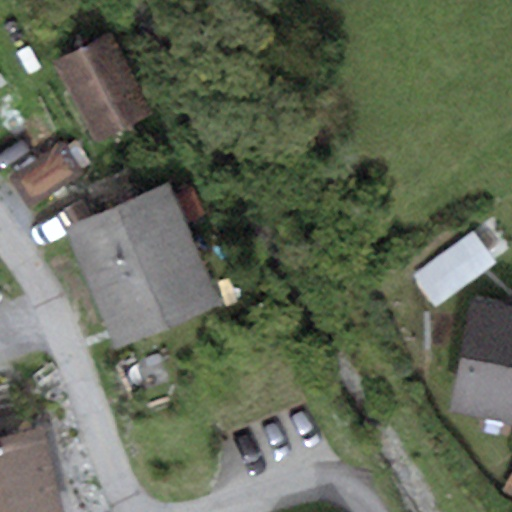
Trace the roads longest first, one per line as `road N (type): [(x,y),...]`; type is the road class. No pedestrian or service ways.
road 1 (residential): [(0,229),(53,315),(137,511)]
road 2 (residential): [(226,511),(319,480),(341,484),(368,511)]
